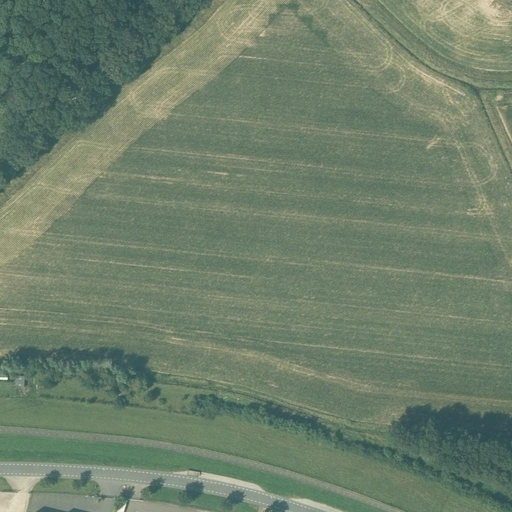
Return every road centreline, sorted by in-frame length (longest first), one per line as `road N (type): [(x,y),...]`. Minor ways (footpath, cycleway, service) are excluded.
road 1 (unclassified): [(304,511),(176,480),(0,468)]
road 2 (tertiary): [(0,160),(180,0)]
